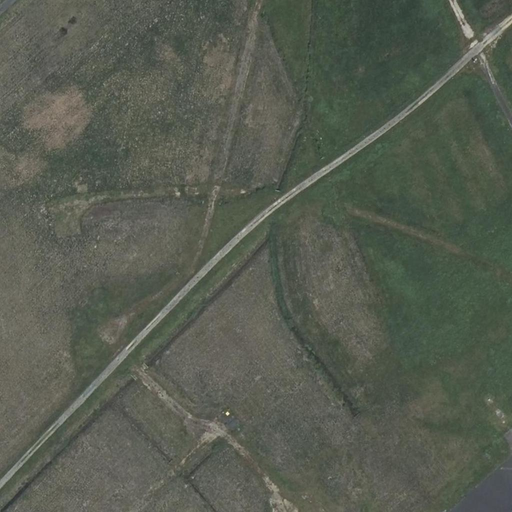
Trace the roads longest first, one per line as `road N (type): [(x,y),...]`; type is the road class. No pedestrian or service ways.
road 1 (track): [(261,0),(193,282)]
road 2 (track): [(123,355),(324,511)]
road 3 (track): [(285,196),(378,217),(511,276)]
road 4 (track): [(457,0),(511,113)]
